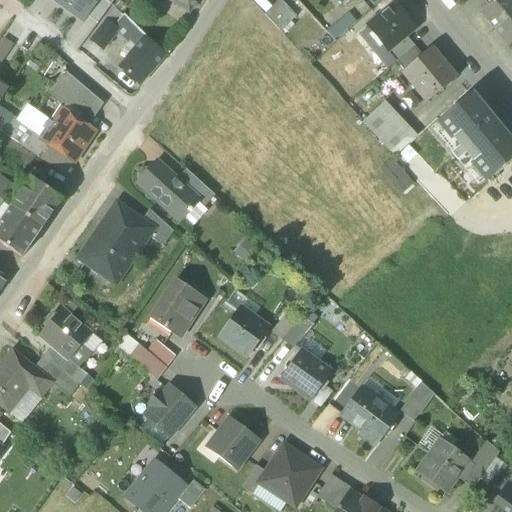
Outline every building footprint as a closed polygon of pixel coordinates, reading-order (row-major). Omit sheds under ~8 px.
[(100,0),(52,0),(84,23),(87,18),(100,0)] [(114,0),(100,0),(87,18),(97,25),(114,0)] [(167,0),(188,14),(198,0),(167,0)] [(264,16),(279,32),(295,16),(279,0),(264,16)] [(511,0),(498,0),(481,15),(494,31),(511,16),(511,0)] [(395,6),(367,28),(360,34),(371,47),(378,41),(387,52),(414,29),(395,6)] [(511,43),(511,16),(494,31),(507,47),(511,43)] [(112,29),(130,45),(139,33),(123,17),(122,18),(112,29)] [(0,42),(12,49),(25,30),(14,21),(0,42)] [(92,38),(99,44),(112,29),(104,23),(92,38)] [(145,39),(139,33),(130,45),(136,50),(143,41),(145,39)] [(389,54),(396,63),(415,47),(407,38),(389,54)] [(164,58),(143,41),(136,50),(132,55),(122,67),(140,86),(164,58)] [(132,55),(136,50),(130,45),(126,50),(132,55)] [(422,57),(415,47),(396,63),(404,72),(422,57)] [(402,74),(427,104),(456,79),(431,49),(422,57),(404,72),(402,74)] [(81,116),(77,121),(87,128),(102,106),(64,73),(49,95),(81,116)] [(0,102),(10,88),(0,81),(0,102)] [(440,123),(487,180),(511,159),(511,139),(475,94),(440,123)] [(362,123),(389,152),(409,134),(381,105),(362,123)] [(62,111),(53,125),(42,142),(41,142),(47,146),(72,163),(93,132),(87,128),(77,121),(62,111)] [(27,132),(42,142),(53,125),(39,115),(27,132)] [(11,140),(38,159),(47,146),(41,142),(42,142),(27,132),(20,127),(11,140)] [(394,158),(410,176),(420,167),(404,149),(394,158)] [(139,186),(179,222),(180,221),(187,212),(189,214),(192,212),(190,210),(196,202),(198,201),(177,182),(156,163),(149,172),(148,171),(141,171),(137,176),(138,182),(139,183),(137,185),(139,186)] [(30,179),(11,208),(42,230),(61,201),(40,186),(45,178),(36,172),(30,179)] [(196,202),(202,208),(213,196),(186,172),(177,182),(198,201),(196,202)] [(0,178),(0,200),(3,203),(13,187),(0,178)] [(187,212),(180,221),(191,230),(207,212),(202,208),(196,202),(190,210),(192,212),(189,214),(187,212)] [(103,268),(119,279),(148,237),(152,231),(141,223),(116,206),(79,260),(99,274),(103,268)] [(22,259),(42,230),(11,208),(0,223),(0,244),(22,259)] [(148,237),(162,247),(172,233),(149,211),(141,223),(152,231),(148,237)] [(257,251),(245,240),(233,254),(244,264),(257,251)] [(115,285),(119,279),(103,268),(99,274),(115,285)] [(149,320),(179,340),(205,300),(175,280),(149,320)] [(240,309),(253,319),(261,309),(236,290),(225,305),(236,314),(240,309)] [(219,338),(247,359),(268,330),(253,319),(240,309),(236,314),(219,338)] [(69,362),(69,361),(81,347),(90,336),(61,311),(39,338),(52,348),(55,351),(56,351),(69,362)] [(282,342),(283,341),(297,323),(286,315),(271,333),(282,342)] [(300,319),(297,323),(283,341),(294,349),(295,348),(304,336),(312,327),(300,319)] [(91,335),(90,336),(81,347),(91,356),(101,343),(91,335)] [(129,359),(139,346),(125,335),(116,349),(129,359)] [(327,353),(304,336),(295,348),(300,352),(318,365),(327,353)] [(147,353),(167,369),(175,358),(156,342),(147,353)] [(129,359),(156,382),(166,370),(139,346),(129,359)] [(91,356),(81,347),(69,361),(79,369),(91,356)] [(45,359),(79,386),(87,376),(79,369),(69,361),(69,362),(56,351),(55,351),(52,348),(44,358),(45,359)] [(280,380),(311,402),(321,387),(331,374),(318,365),(300,352),(280,380)] [(0,402),(4,397),(16,406),(30,389),(41,399),(52,386),(35,372),(13,354),(0,369),(0,402)] [(45,359),(43,362),(60,376),(52,386),(68,399),(79,386),(45,359)] [(35,372),(52,386),(60,376),(43,362),(35,372)] [(94,382),(87,376),(79,386),(87,393),(94,382)] [(360,390),(391,413),(399,403),(368,380),(360,390)] [(402,415),(413,423),(433,396),(423,386),(402,415)] [(335,397),(321,387),(311,402),(309,403),(322,413),(335,397)] [(147,420),(168,439),(194,408),(169,388),(162,397),(158,394),(148,406),(152,409),(144,418),(147,420)] [(30,389),(16,406),(9,414),(20,424),(41,399),(30,389)] [(359,435),(375,447),(397,417),(391,413),(360,390),(340,417),(361,433),(359,435)] [(0,402),(0,407),(9,414),(16,406),(4,397),(0,402)] [(160,448),(168,439),(147,420),(138,429),(160,448)] [(207,450),(235,471),(258,442),(229,420),(207,450)] [(0,426),(0,448),(0,449),(10,435),(0,426)] [(429,428),(426,432),(438,441),(443,445),(451,450),(457,442),(444,434),(442,437),(429,428)] [(415,447),(428,456),(438,441),(426,432),(415,447)] [(438,441),(428,456),(433,459),(443,445),(438,441)] [(470,474),(479,481),(495,460),(499,455),(487,444),(472,465),(475,467),(469,474),(470,474)] [(433,459),(428,456),(416,473),(446,494),(457,478),(463,483),(470,474),(469,474),(475,467),(472,465),(468,463),(451,450),(443,445),(433,459)] [(286,503),(295,509),(320,471),(283,447),(265,473),(258,485),(259,485),(286,503)] [(479,481),(487,487),(502,465),(495,460),(479,481)] [(155,463),(125,499),(139,511),(163,511),(184,487),(155,463)] [(479,498),(492,507),(509,485),(511,487),(511,472),(502,465),(487,487),(479,498)] [(241,489),(252,496),(259,485),(258,485),(265,473),(255,467),(241,489)] [(473,490),(479,481),(470,474),(463,483),(473,490)] [(316,499),(336,511),(337,511),(349,494),(350,495),(352,493),(330,478),(316,499)] [(205,492),(193,482),(178,501),(190,510),(205,492)] [(259,485),(252,496),(276,511),(280,511),(286,503),(259,485)] [(489,511),(511,511),(511,487),(509,485),(492,507),(489,511)] [(381,511),(376,508),(374,511),(350,495),(349,494),(337,511),(381,511)]
